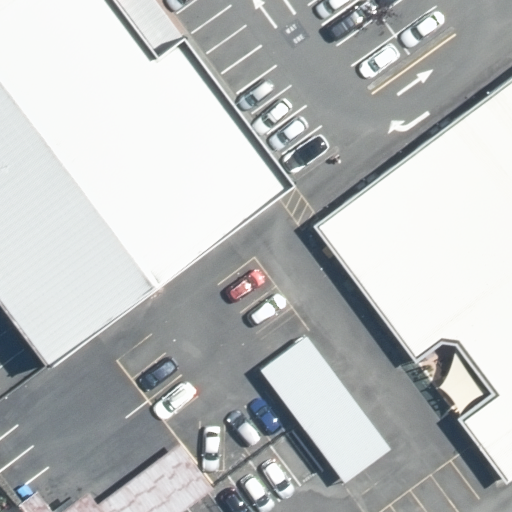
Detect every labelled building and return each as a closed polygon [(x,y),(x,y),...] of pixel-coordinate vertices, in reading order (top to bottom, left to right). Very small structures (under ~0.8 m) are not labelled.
[(0,0),(0,133),(148,21),(131,0),(0,0)] [(262,171),(148,21),(0,133),(0,342),(13,360),(262,171)] [(511,426),(511,38),(276,214),(463,463),(511,426)] [(385,452),(302,336),(257,368),(340,484),(385,452)] [(511,511),(511,480),(487,499),(497,511),(511,511)]
